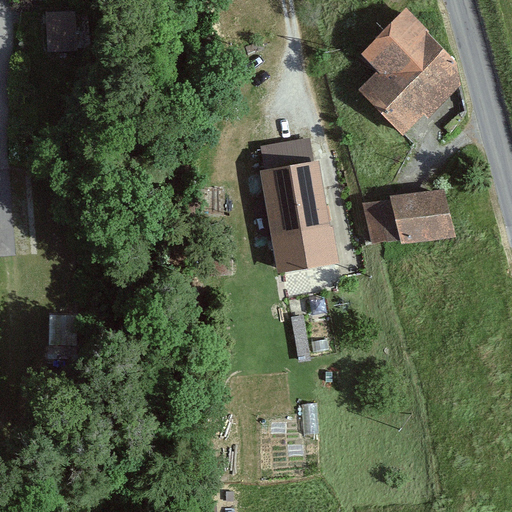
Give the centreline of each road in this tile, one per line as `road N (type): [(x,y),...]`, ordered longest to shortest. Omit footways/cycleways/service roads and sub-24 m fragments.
road 1 (track): [(286,0),(349,238)]
road 2 (tertiary): [(511,190),(459,0)]
